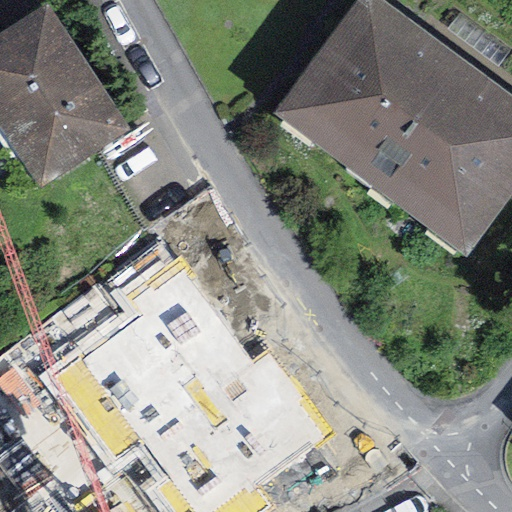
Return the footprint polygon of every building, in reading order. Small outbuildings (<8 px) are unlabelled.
[(451,280),(511,195),(511,126),(348,8),(254,137),(451,280)] [(0,148),(36,202),(123,144),(38,16),(0,40),(0,148)] [(142,301),(195,260),(163,219),(110,261),(142,301)] [(131,511),(214,511),(272,467),(150,310),(41,394),(131,511)] [(300,511),(339,511),(368,489),(340,453),(287,495),(300,511)]
